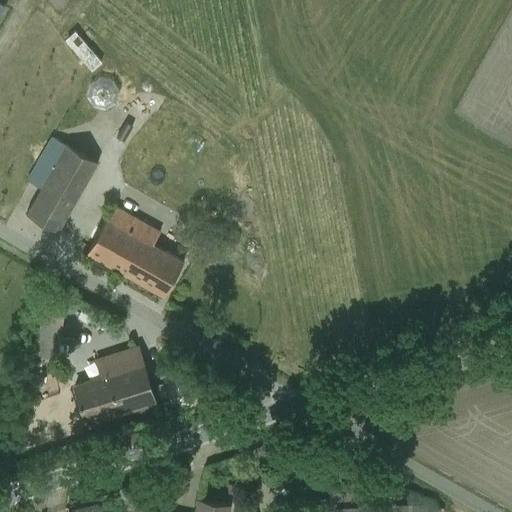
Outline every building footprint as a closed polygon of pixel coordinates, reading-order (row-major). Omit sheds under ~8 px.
[(28,0),(0,0),(0,64),(31,1),(28,0)] [(110,72),(125,62),(100,27),(86,37),(110,72)] [(44,218),(85,232),(108,168),(70,155),(60,184),(57,183),(44,218)] [(87,250),(166,294),(186,259),(155,241),(162,228),(114,202),(87,250)] [(88,425),(159,401),(143,353),(72,376),(88,425)] [(146,511),(231,511),(234,499),(198,492),(193,511),(149,502),(146,511)]
